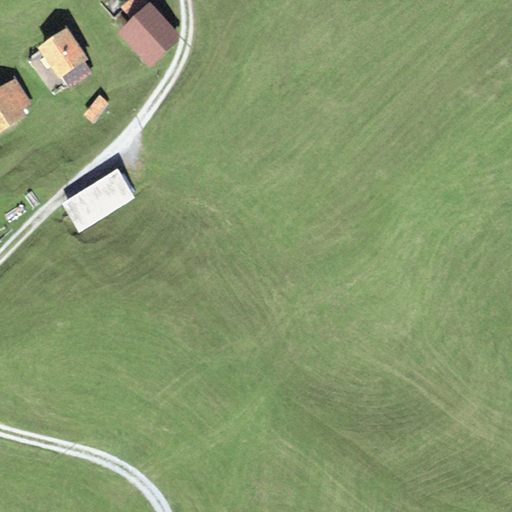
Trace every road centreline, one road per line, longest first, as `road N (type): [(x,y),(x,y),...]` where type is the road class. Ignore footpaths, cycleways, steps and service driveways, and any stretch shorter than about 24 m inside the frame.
road 1 (track): [(0,259),(141,123),(181,59),(184,0)]
road 2 (track): [(159,511),(140,476),(75,448),(0,433)]
